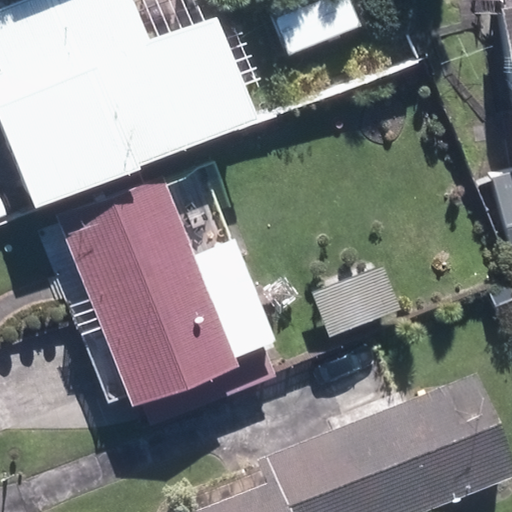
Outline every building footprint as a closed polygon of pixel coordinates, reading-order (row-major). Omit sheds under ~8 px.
[(0,138),(25,202),(250,114),(210,13),(143,40),(127,0),(17,0),(0,7),(0,138)] [(511,1),(494,4),(511,137),(511,1)] [(510,262),(511,261),(511,169),(510,170),(491,174),(510,262)] [(51,214),(122,402),(135,396),(227,361),(224,352),(264,338),(225,236),(185,252),(156,174),(51,214)] [(305,291),(322,336),(373,316),(356,271),(305,291)] [(262,491),(210,511),(441,511),(509,485),(470,383),(253,468),(262,491)]
